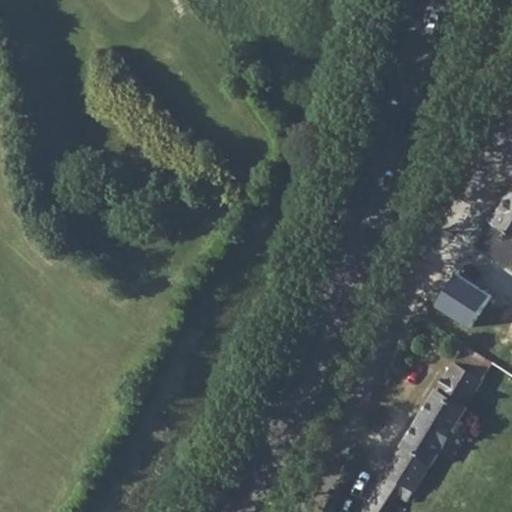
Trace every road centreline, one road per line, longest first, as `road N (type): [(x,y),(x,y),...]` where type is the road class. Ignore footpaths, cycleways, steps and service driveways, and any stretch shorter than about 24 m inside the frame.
road 1 (tertiary): [(247,511),(322,356),(434,0)]
road 2 (unclassified): [(309,511),(378,352),(511,129)]
